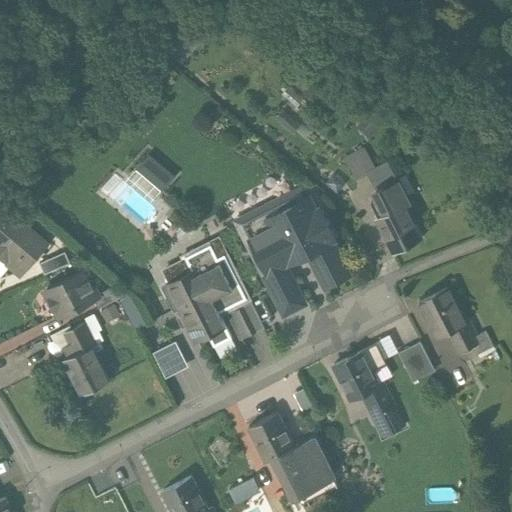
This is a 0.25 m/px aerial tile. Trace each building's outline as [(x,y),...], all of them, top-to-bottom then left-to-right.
[(361,146),(343,155),(354,178),(366,172),(373,168),(361,146)] [(131,164),(157,189),(172,173),(146,148),(131,164)] [(374,219),(392,254),(420,240),(403,206),(408,204),(403,194),(411,190),(404,176),(396,181),(386,162),(373,168),(366,172),(380,200),(371,205),(377,217),(374,219)] [(13,193),(3,183),(0,186),(0,205),(4,202),(5,203),(13,193)] [(233,222),(283,317),(306,305),(286,266),(308,255),(325,288),(349,275),(332,242),(335,241),(319,209),(316,211),(303,186),(233,222)] [(5,203),(4,202),(0,205),(0,251),(26,221),(5,203)] [(26,221),(0,251),(0,253),(22,272),(49,241),(26,221)] [(192,273),(161,288),(173,312),(179,308),(196,342),(208,336),(214,347),(231,338),(219,314),(246,300),(224,256),(217,259),(210,246),(185,258),(192,273)] [(66,251),(41,262),(46,274),(72,263),(66,251)] [(85,270),(46,291),(59,316),(99,296),(85,270)] [(419,304),(437,339),(449,333),(464,326),(463,324),(447,291),(419,304)] [(251,304),(227,316),(240,340),(263,328),(251,304)] [(95,345),(83,322),(63,332),(73,354),(90,346),(91,347),(95,345)] [(468,322),(463,324),(464,326),(449,333),(459,354),(477,345),(482,355),(495,349),(486,331),(476,337),(468,322)] [(435,372),(421,343),(399,354),(414,383),(435,372)] [(376,345),(333,367),(351,401),(367,393),(371,401),(367,403),(373,415),(386,436),(405,427),(383,383),(379,385),(370,368),(384,360),(376,345)] [(62,359),(80,395),(108,381),(91,347),(90,346),(73,354),(62,359)] [(470,383),(469,360),(439,361),(440,384),(470,383)] [(300,446),(299,445),(295,447),(277,413),(249,428),(268,465),(272,462),(277,472),(285,468),(299,496),(336,477),(315,438),(300,446)] [(205,511),(188,479),(161,494),(170,511),(205,511)] [(0,511),(8,511),(3,500),(0,501),(0,511)]
